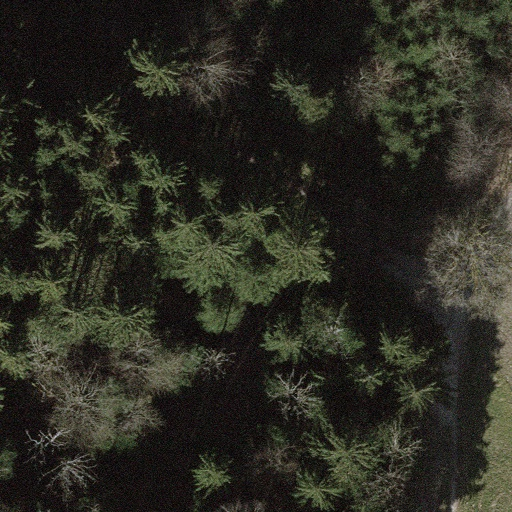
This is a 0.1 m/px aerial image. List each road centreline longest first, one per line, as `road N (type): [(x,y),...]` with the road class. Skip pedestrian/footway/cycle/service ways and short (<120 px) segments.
road 1 (track): [(0,38),(181,130),(294,200),(386,262),(461,327)]
road 2 (track): [(511,241),(461,327),(439,511)]
